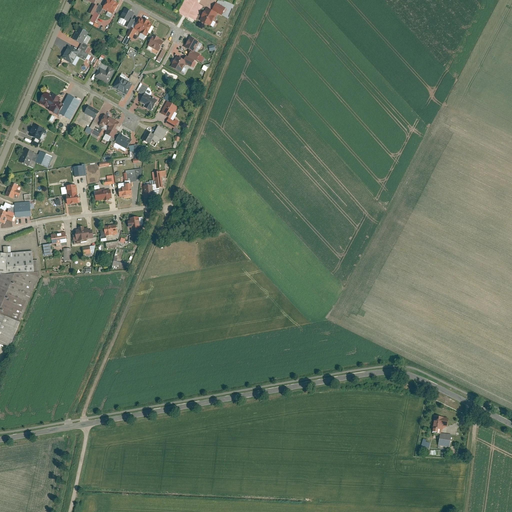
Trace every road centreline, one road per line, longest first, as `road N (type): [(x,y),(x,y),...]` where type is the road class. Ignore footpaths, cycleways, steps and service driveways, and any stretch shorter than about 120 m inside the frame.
road 1 (tertiary): [(0,439),(382,370),(407,373),(511,424)]
road 2 (track): [(85,422),(88,396),(251,0)]
road 3 (residential): [(0,232),(166,208)]
